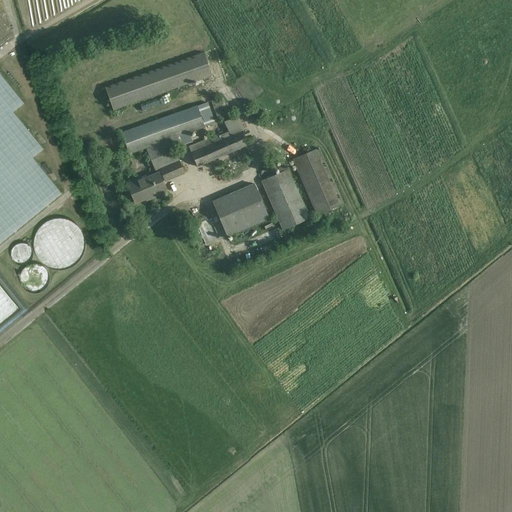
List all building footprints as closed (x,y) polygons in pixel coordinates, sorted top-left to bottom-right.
[(204,53),(105,88),(114,111),(213,76),(204,53)] [(206,101),(122,133),(129,154),(146,148),(156,171),(161,169),(166,182),(184,174),(174,149),(192,141),(188,133),(205,126),(205,125),(214,122),(206,101)] [(218,134),(189,147),(197,167),(249,145),(243,130),(231,135),(229,131),(219,136),(218,134)] [(319,148),(312,151),(293,160),(318,216),(343,204),(319,148)] [(309,219),(301,200),(288,171),(282,165),(277,167),(280,174),(262,182),(284,230),(309,219)] [(128,184),(135,200),(136,203),(152,196),(152,198),(167,192),(159,173),(147,179),(146,177),(128,184)] [(270,219),(262,200),(255,184),(213,202),(228,237),(270,219)] [(268,241),(252,245),(255,254),(270,249),(268,241)] [(30,264),(35,247),(24,244),(19,260),(30,264)]
